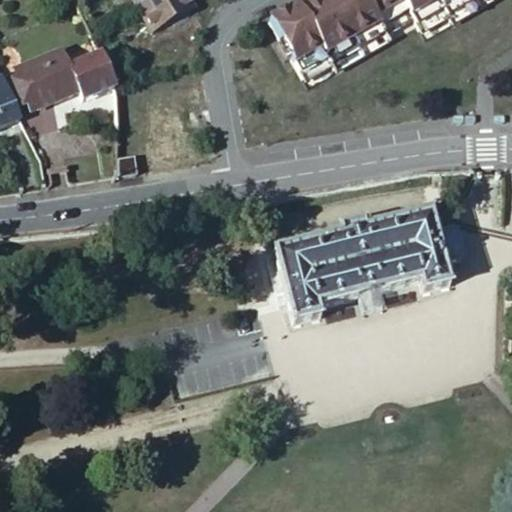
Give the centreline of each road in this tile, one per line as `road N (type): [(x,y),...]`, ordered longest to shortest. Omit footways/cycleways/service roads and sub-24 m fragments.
road 1 (residential): [(229,188),(433,154),(511,151)]
road 2 (residential): [(0,219),(229,188)]
road 3 (residential): [(229,188),(210,54),(217,27),(248,0)]
